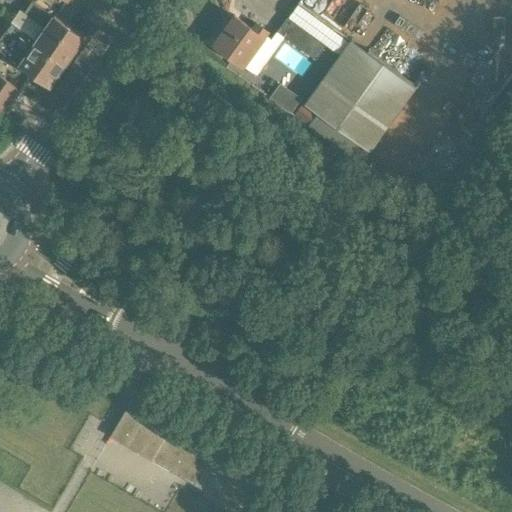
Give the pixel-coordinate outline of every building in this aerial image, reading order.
[(34,44),(64,65),(84,37),(53,16),(31,2),(23,14),(45,29),(36,41),(34,44)] [(369,150),(439,54),(373,7),(303,104),(369,150)] [(243,66),(268,33),(256,24),(252,30),(234,16),(213,45),(243,66)] [(316,60),(326,45),(287,18),(277,33),(316,60)] [(64,65),(34,44),(36,41),(11,24),(0,38),(0,52),(19,65),(18,66),(49,87),(64,65)] [(20,90),(0,75),(0,117),(20,90)] [(295,115),(310,126),(317,115),(303,105),(295,115)] [(110,438),(239,511),(255,485),(184,444),(193,429),(135,395),(110,438)]
